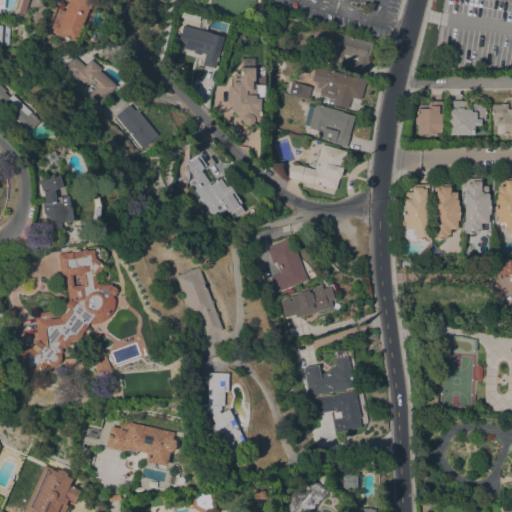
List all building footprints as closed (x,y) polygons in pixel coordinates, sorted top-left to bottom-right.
[(93,0),(90,8),(89,7),(81,27),(82,27),(76,43),(55,35),(56,32),(50,30),(58,9),(60,9),(63,0),(93,0)] [(80,44),(85,43),(87,43),(91,40),(91,38),(97,35),(98,34),(99,33),(101,31),(102,28),(103,23),(104,16),(104,8),(110,8),(110,16),(110,22),(109,27),(107,33),(105,36),(102,39),(99,42),(93,44),(94,47),(81,50),(80,44)] [(215,68),(202,64),(205,54),(201,53),(200,55),(195,53),(196,51),(183,48),(184,44),(180,43),(180,41),(178,40),(185,17),(199,21),(197,29),(211,32),(211,33),(223,37),(215,68)] [(354,60),(343,56),(341,61),(326,57),(329,45),(311,40),(316,26),(374,43),(365,75),(351,71),(354,60)] [(116,85),(100,104),(88,94),(89,93),(86,91),(89,87),(92,90),(93,89),(87,83),(85,87),(63,67),(73,56),(84,66),(90,59),(101,68),(99,70),(116,85)] [(315,66),(352,77),(353,75),(366,79),(360,99),(351,97),(347,109),(345,108),(344,110),(333,107),(334,105),(332,104),(333,99),(328,98),(328,97),(319,95),(320,92),(319,92),(320,88),(316,87),(317,83),(311,81),(315,66)] [(231,112),(231,104),(226,104),(227,85),(232,85),(232,78),(239,78),(239,67),(255,67),(254,84),(256,84),(256,86),(257,86),(256,94),(255,98),(260,98),(260,121),(254,121),(253,123),(251,125),(249,125),(246,125),(244,124),(242,122),(242,119),(234,112),(231,112)] [(307,99),(288,94),(291,81),(311,87),(307,99)] [(32,112),(31,113),(39,121),(25,136),(16,127),(19,124),(0,106),(0,85),(6,90),(4,92),(9,97),(11,94),(32,112)] [(448,100),(460,100),(460,101),(466,101),(466,109),(469,109),(469,103),(475,103),(475,105),(484,104),(485,120),(480,120),(480,125),(474,125),(474,134),(448,135),(448,100)] [(416,125),(414,123),(414,117),(416,116),(416,107),(420,104),(427,104),(427,101),(441,101),(441,135),(417,134),(416,125)] [(511,134),(503,134),(503,125),(496,125),(496,120),(492,120),(492,104),(500,104),(500,103),(507,103),(507,109),(510,109),(510,101),(511,101),(511,134)] [(349,135),(346,147),(334,143),(317,138),(319,131),(308,128),(309,126),(303,124),(308,105),(314,107),(315,103),(342,111),(342,112),(354,115),(349,135)] [(157,135),(141,148),(115,115),(129,104),(134,110),(136,109),(157,135)] [(346,151),(335,189),(312,182),(312,184),(287,177),(291,163),(314,169),(321,144),(346,151)] [(196,154),(198,157),(199,156),(205,166),(203,167),(204,168),(201,170),(209,182),(212,180),(214,183),(223,177),(240,203),(239,204),(243,211),(236,216),(233,211),(228,215),(225,210),(216,216),(214,214),(211,216),(205,208),(206,208),(192,187),(191,187),(187,182),(193,178),(184,165),(187,163),(185,161),(196,154)] [(38,181),(50,177),(49,176),(53,175),(53,177),(59,175),(61,183),(64,183),(64,186),(65,186),(66,196),(68,195),(69,207),(71,207),(73,221),(60,222),(61,230),(52,231),(51,224),(46,225),(45,214),(43,214),(42,202),(44,201),(43,191),(42,192),(41,189),(38,181)] [(464,191),(465,191),(464,178),(480,178),(480,186),(487,186),(487,194),(488,194),(488,200),(489,200),(489,214),(487,214),(487,222),(489,222),(489,231),(477,231),(477,233),(464,233),(464,191)] [(511,233),(508,233),(508,228),(504,228),(504,223),(496,223),(496,214),(494,214),(494,199),(496,199),(496,193),(497,193),(497,186),(504,186),(504,178),(511,178),(511,233)] [(428,239),(415,239),(415,238),(406,238),(406,229),(404,229),(404,220),(402,220),(402,206),(404,206),(404,199),(405,199),(405,192),(411,192),(411,184),(428,184),(428,239)] [(433,184),(449,184),(449,192),(456,192),(456,200),(457,200),(457,206),(459,206),(459,220),(457,220),(457,238),(446,238),(446,239),(433,239),(433,184)] [(38,239),(36,250),(22,248),(25,237),(38,239)] [(48,246),(40,247),(40,239),(48,239),(48,246)] [(286,239),(288,242),(291,241),(307,280),(275,292),(269,277),(279,273),(275,262),(272,263),(266,247),(286,239)] [(81,250),(82,249),(85,248),(87,249),(93,249),(94,257),(104,264),(96,275),(97,283),(101,282),(101,285),(111,283),(111,285),(113,285),(116,288),(117,291),(114,294),(112,295),(112,297),(114,297),(114,301),(114,305),(113,308),(112,311),(109,315),(106,318),(103,320),(98,322),(93,323),(88,323),(87,324),(81,333),(82,334),(78,339),(75,340),(70,342),(66,346),(66,345),(64,347),(62,346),(61,348),(61,351),(60,353),(61,358),(59,361),(57,364),(54,365),(51,366),(49,365),(46,363),(46,364),(46,365),(44,368),(42,368),(40,370),(39,370),(37,369),(36,370),(35,372),(33,373),(30,373),(29,373),(27,372),(23,372),(19,349),(31,347),(37,339),(34,317),(39,316),(39,312),(61,309),(64,304),(65,305),(68,300),(65,275),(61,276),(57,253),(81,250)] [(511,276),(503,276),(503,274),(494,274),(494,269),(493,269),(493,263),(495,263),(495,259),(511,259),(511,276)] [(222,329),(205,336),(198,316),(191,318),(175,276),(198,267),(222,329)] [(295,317),(294,314),(284,317),(280,303),(303,297),(301,289),(321,284),(322,288),(330,286),(333,299),(330,300),(332,307),(295,317)] [(95,374),(89,358),(103,352),(110,368),(95,374)] [(353,387),(308,396),(302,367),(317,364),(319,374),(328,372),(327,368),(335,366),(334,359),(347,356),(353,387)] [(481,378),(479,381),(476,381),(473,378),(474,367),(476,364),(479,364),(481,367),(481,378)] [(208,372),(228,373),(227,392),(224,391),(223,405),(220,405),(220,410),(219,410),(220,413),(229,408),(243,439),(245,438),(249,447),(224,458),(223,457),(220,458),(217,451),(219,450),(209,426),(214,424),(206,407),(207,406),(208,372)] [(354,390),(359,417),(358,417),(360,427),(334,432),(331,419),(332,419),(331,410),(316,413),(313,398),(354,390)] [(172,438),(174,439),(175,442),(175,446),(174,449),(171,451),(169,451),(166,465),(145,461),(147,453),(134,450),(134,452),(105,446),(110,426),(119,428),(120,420),(128,422),(129,422),(173,432),(172,438)] [(100,431),(98,441),(84,437),(86,426),(100,431)] [(44,465),(52,469),(56,471),(57,469),(60,469),(63,470),(65,472),(67,474),(66,476),(72,479),(69,486),(80,491),(74,502),(68,499),(65,504),(67,505),(63,511),(31,511),(24,509),(44,465)] [(356,473),(357,488),(342,489),(342,484),(344,484),(344,478),(342,478),(342,474),(356,473)] [(286,511),(303,511),(304,510),(320,511),(320,482),(298,481),(298,493),(287,493),(286,511)] [(199,511),(191,507),(189,489),(212,486),(215,511),(207,511),(199,511)] [(252,490),(265,490),(265,498),(252,498),(252,490)]
